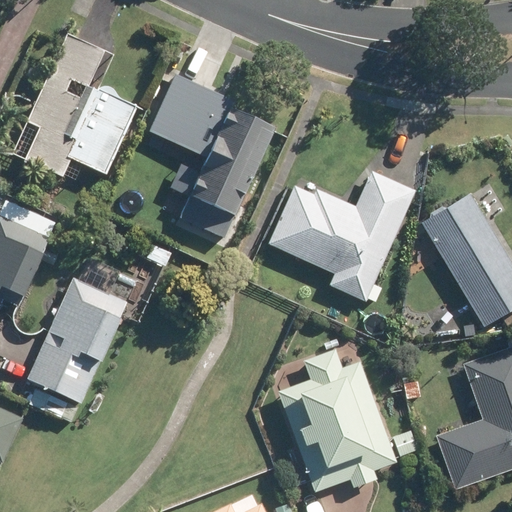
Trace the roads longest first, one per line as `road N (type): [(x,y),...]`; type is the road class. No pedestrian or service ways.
road 1 (residential): [(511,78),(382,67),(269,16)]
road 2 (residential): [(269,16),(399,24),(511,17)]
